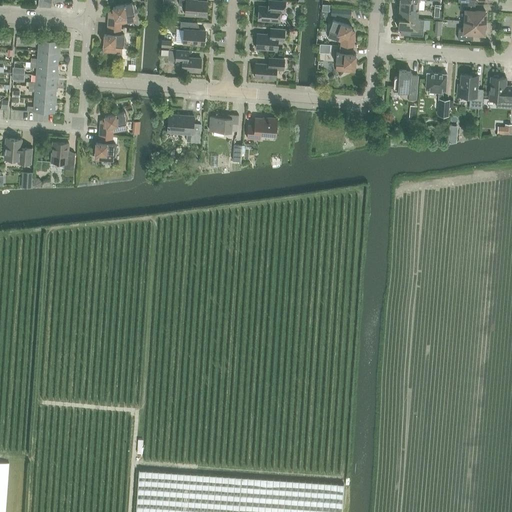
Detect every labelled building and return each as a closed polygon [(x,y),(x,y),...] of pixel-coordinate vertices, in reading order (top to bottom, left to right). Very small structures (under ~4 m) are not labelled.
[(179,0),(179,5),(186,6),(185,15),(206,17),(207,1),(199,1),(198,0),(179,0)] [(259,6),(258,20),(279,22),(280,13),(280,9),(284,9),(285,2),(269,0),(269,7),(259,6)] [(399,0),(399,8),(418,9),(418,0),(417,0),(399,0)] [(108,18),(108,26),(121,27),(121,23),(135,21),(134,14),(134,13),(135,12),(135,11),(136,10),(136,9),(136,8),(135,7),(135,6),(134,5),(133,5),(133,4),(132,3),(113,6),(114,11),(112,11),(110,13),(109,14),(109,16),(109,18),(108,18)] [(475,4),(460,3),(460,10),(465,10),(464,21),(484,23),(485,21),(486,20),(487,16),(485,14),(485,12),(474,11),(475,4)] [(332,8),(331,15),(351,17),(351,9),(332,8)] [(399,8),(399,17),(417,19),(418,9),(399,8)] [(434,11),(433,19),(442,20),(443,11),(439,11),(434,11)] [(399,17),(398,28),(401,29),(400,35),(422,36),(424,19),(417,19),(399,17)] [(327,37),(341,41),(340,45),(353,46),(354,39),(354,38),(354,35),(353,33),(352,31),(350,31),(351,26),(333,19),(332,21),(331,22),(330,22),(329,23),(329,24),(329,25),(329,26),(329,27),(329,28),(329,29),(329,30),(330,30),(327,37)] [(183,44),(204,45),(205,30),(196,29),(196,23),(180,21),(180,29),(184,30),(183,44)] [(484,23),(464,21),(464,27),(458,28),(457,39),(472,40),(473,33),(484,34),(484,31),(486,30),(486,26),(484,24),(484,23)] [(121,27),(108,26),(107,34),(104,33),(103,51),(122,53),(122,46),(123,47),(124,35),(120,35),(121,27)] [(257,34),(256,49),(277,50),(278,42),(278,35),(284,36),(285,30),(273,29),(272,35),(257,34)] [(38,51),(59,52),(60,40),(39,39),(33,38),(32,43),(39,43),(38,51)] [(320,44),(319,52),(329,52),(330,44),(320,44)] [(353,46),(340,45),(340,52),(336,52),(336,54),(335,54),(334,55),(334,56),(334,57),(334,58),(334,59),(334,60),(334,61),(335,62),(335,64),(336,64),(335,70),(348,71),(350,71),(352,71),(354,69),(354,67),(354,65),(355,65),(356,54),(353,53),(353,46)] [(182,62),(182,70),(200,72),(201,59),(188,58),(189,51),(176,50),(176,61),(182,62)] [(31,62),(58,64),(59,52),(38,51),(37,58),(31,58),(31,62)] [(255,77),(275,79),(276,69),(283,70),(284,59),(269,58),(269,64),(256,64),(255,69),(254,70),(254,71),(253,72),(253,73),(253,74),(254,75),(254,76),(255,76),(255,77)] [(36,75),(57,76),(58,64),(31,62),(30,67),(37,67),(36,75)] [(394,78),(393,91),(397,91),(400,91),(400,93),(401,95),(402,97),(404,98),(406,98),(408,99),(416,100),(418,75),(411,74),(411,73),(411,70),(406,70),(399,70),(398,76),(397,76),(396,76),(395,77),(394,77),(394,78)] [(439,100),(438,115),(448,116),(449,100),(442,99),(443,91),(445,91),(447,73),(426,72),(425,89),(439,90),(438,100),(439,100)] [(29,86),(56,89),(57,76),(36,75),(36,82),(29,82),(29,86)] [(482,90),(477,90),(478,77),(476,77),(471,77),(471,75),(461,75),(460,84),(457,84),(457,96),(470,97),(469,107),(482,108),(483,90),(482,90)] [(496,107),(511,108),(511,101),(511,95),(511,90),(511,91),(505,91),(506,78),(499,78),(499,77),(498,76),(494,75),(493,77),(490,77),(489,99),(496,100),(496,107)] [(34,99),(55,101),(56,89),(29,86),(28,91),(35,91),(34,99)] [(19,100),(19,93),(11,92),(11,100),(19,100)] [(33,111),(54,113),(55,101),(34,99),(34,106),(27,106),(27,110),(33,111)] [(100,127),(99,135),(112,136),(113,132),(126,129),(125,123),(126,122),(126,121),(126,120),(127,119),(127,118),(127,117),(127,116),(127,115),(126,115),(126,114),(125,113),(124,113),(124,111),(110,114),(104,115),(105,119),(103,120),(102,121),(101,123),(100,125),(100,127)] [(201,124),(193,124),(194,116),(169,114),(167,132),(190,134),(189,141),(199,142),(201,124)] [(209,131),(231,132),(231,130),(237,131),(239,115),(216,114),(216,117),(210,116),(209,131)] [(247,138),(260,139),(260,133),(276,135),(277,118),(268,118),(268,119),(255,118),(254,125),(248,125),(247,138)] [(112,143),(112,136),(99,135),(99,142),(96,142),(94,160),(113,161),(114,155),(115,155),(116,143),(112,143)] [(19,163),(31,164),(32,148),(21,147),(22,139),(6,138),(4,159),(20,160),(19,163)] [(68,153),(69,143),(53,142),(51,162),(64,163),(64,169),(74,169),(75,153),(68,153)] [(233,160),(241,161),(242,145),(234,145),(233,160)] [(140,469),(136,511),(342,511),(344,484),(140,469)]
